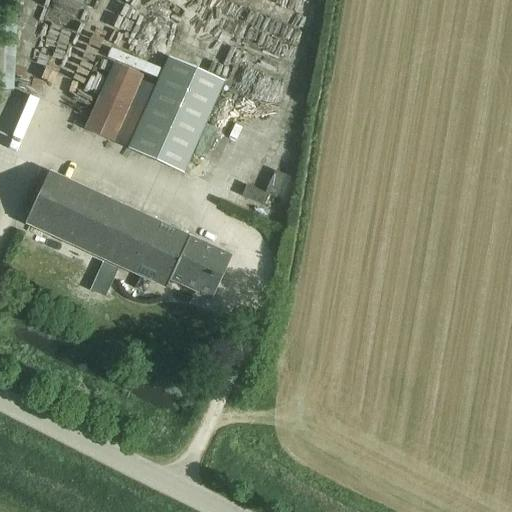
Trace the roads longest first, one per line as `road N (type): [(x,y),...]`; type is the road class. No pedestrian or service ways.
road 1 (unknown): [(199,499),(279,347),(287,305),(283,273),(270,253),(74,158),(57,157),(25,196),(0,287)]
road 2 (unclassified): [(224,511),(0,399)]
